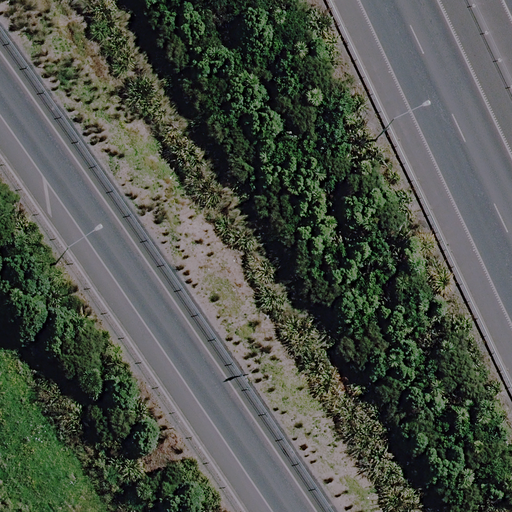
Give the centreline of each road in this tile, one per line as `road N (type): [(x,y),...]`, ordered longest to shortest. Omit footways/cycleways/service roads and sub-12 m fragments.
road 1 (motorway): [(286,511),(0,106)]
road 2 (motorway): [(511,246),(396,0)]
